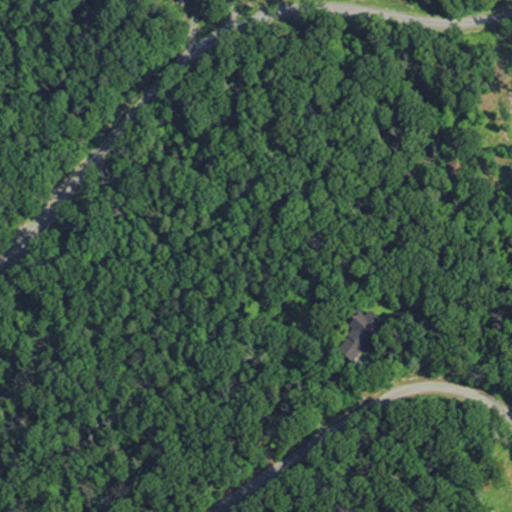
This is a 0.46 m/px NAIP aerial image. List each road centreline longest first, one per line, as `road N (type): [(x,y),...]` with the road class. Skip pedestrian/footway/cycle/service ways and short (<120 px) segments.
road 1 (residential): [(511,11),(435,23),(357,0),(230,10),(0,268)]
road 2 (residential): [(511,419),(465,395),(382,401),(213,511)]
